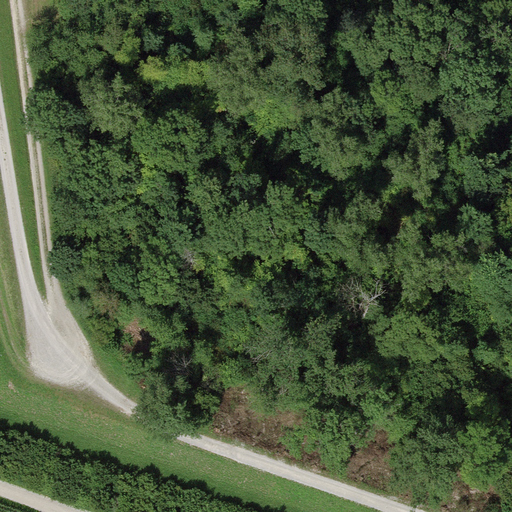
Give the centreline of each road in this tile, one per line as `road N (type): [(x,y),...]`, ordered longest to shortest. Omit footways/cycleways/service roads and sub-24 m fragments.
road 1 (track): [(64,359),(141,417),(396,511)]
road 2 (track): [(17,0),(64,359)]
road 3 (track): [(64,359),(36,308),(0,91)]
